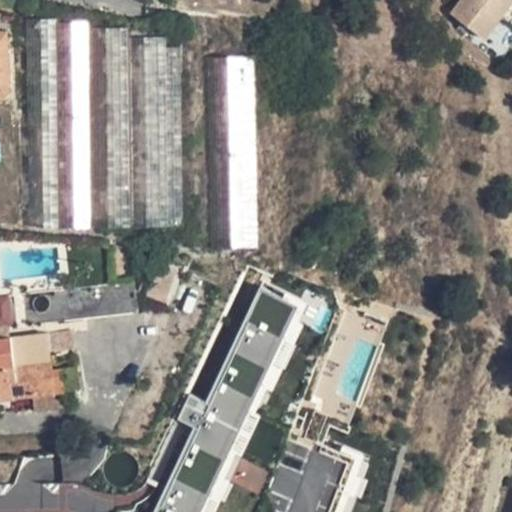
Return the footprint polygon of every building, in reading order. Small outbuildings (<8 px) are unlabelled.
[(499,0),(456,0),(449,8),(472,29),(499,0)] [(26,20),(28,223),(67,226),(182,226),(180,47),(179,46),(166,45),(165,37),(128,36),(128,27),(126,26),(86,27),(86,22),(57,22),(55,20),(55,17),(28,18),(26,20)] [(7,29),(0,29),(0,93),(9,93),(7,29)] [(213,246),(257,245),(252,58),(208,58),(213,246)] [(144,294),(163,300),(173,274),(154,266),(144,294)] [(129,281),(24,294),(28,325),(133,312),(129,281)] [(258,284),(151,511),(195,511),(294,301),(258,284)] [(158,303),(147,300),(140,315),(152,319),(158,303)] [(0,397),(33,394),(52,392),(51,378),(46,332),(0,337),(0,397)] [(62,354),(67,390),(83,388),(78,352),(62,354)] [(63,378),(51,378),(52,392),(33,394),(35,408),(65,405),(63,378)] [(147,445),(151,437),(135,438),(147,445)]
